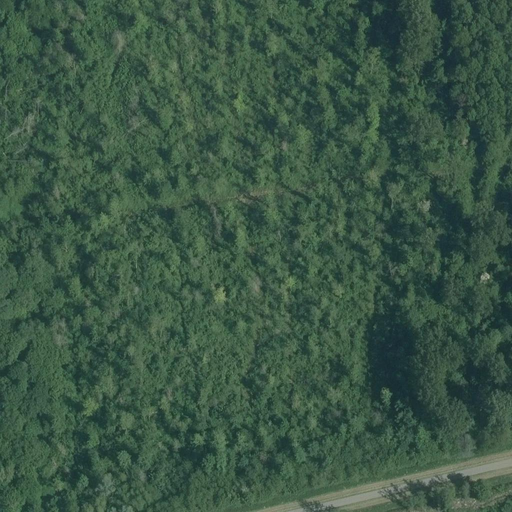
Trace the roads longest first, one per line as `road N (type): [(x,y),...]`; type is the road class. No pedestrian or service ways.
road 1 (track): [(511,163),(0,222)]
road 2 (unclassified): [(301,511),(511,462)]
